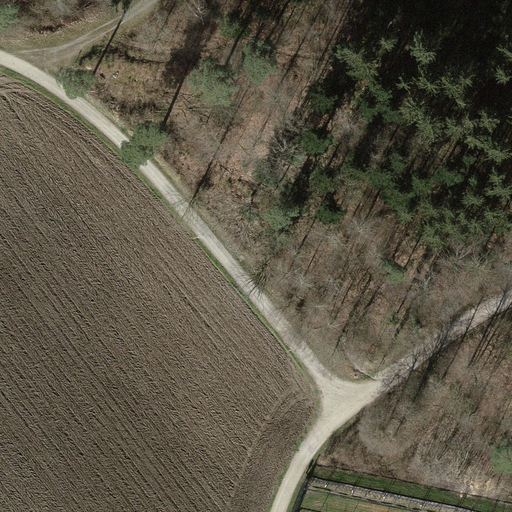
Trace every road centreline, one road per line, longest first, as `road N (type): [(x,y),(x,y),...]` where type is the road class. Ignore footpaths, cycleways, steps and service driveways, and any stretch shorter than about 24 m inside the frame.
road 1 (track): [(340,401),(231,255),(111,127),(0,56)]
road 2 (track): [(231,255),(291,224),(511,148)]
road 3 (track): [(511,296),(444,328),(340,401)]
road 4 (track): [(15,62),(96,44),(158,0)]
road 5 (track): [(340,401),(275,511)]
